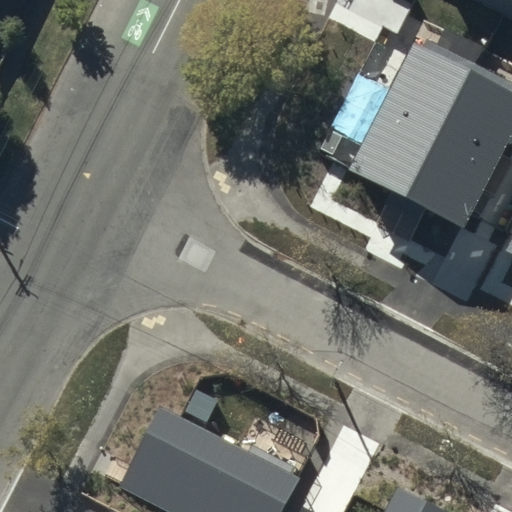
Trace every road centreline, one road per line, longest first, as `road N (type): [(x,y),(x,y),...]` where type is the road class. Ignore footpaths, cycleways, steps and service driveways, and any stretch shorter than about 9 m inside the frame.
road 1 (residential): [(511,422),(74,208)]
road 2 (residential): [(74,208),(180,0)]
road 3 (residential): [(0,352),(74,208)]
